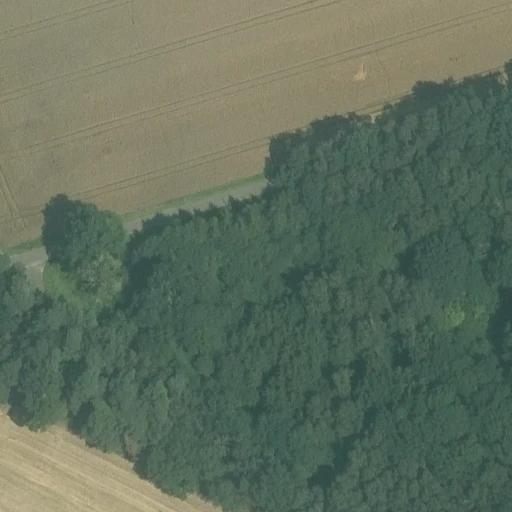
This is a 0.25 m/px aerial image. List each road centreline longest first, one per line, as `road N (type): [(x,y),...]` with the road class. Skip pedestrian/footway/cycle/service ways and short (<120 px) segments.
road 1 (unclassified): [(25,263),(511,113)]
road 2 (unclassified): [(25,263),(91,335),(362,511)]
